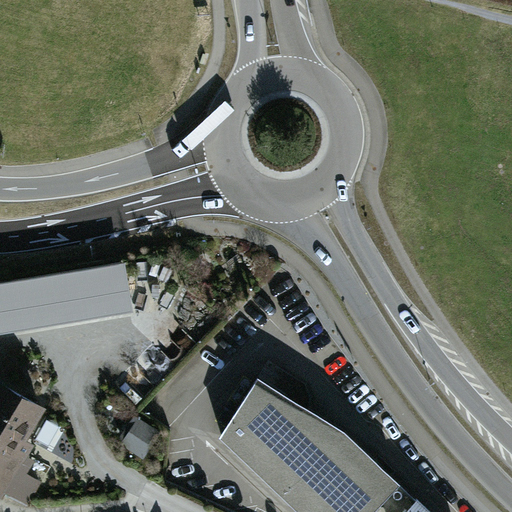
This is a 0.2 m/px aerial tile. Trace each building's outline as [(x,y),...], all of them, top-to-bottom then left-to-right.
[(127,269),(0,286),(0,335),(133,318),(127,269)] [(55,410),(0,379),(0,491),(8,496),(55,410)] [(258,381),(220,441),(294,511),(375,511),(399,487),(344,435),(258,381)] [(140,423),(123,445),(140,458),(156,435),(140,423)] [(441,511),(431,501),(420,511),(441,511)]
